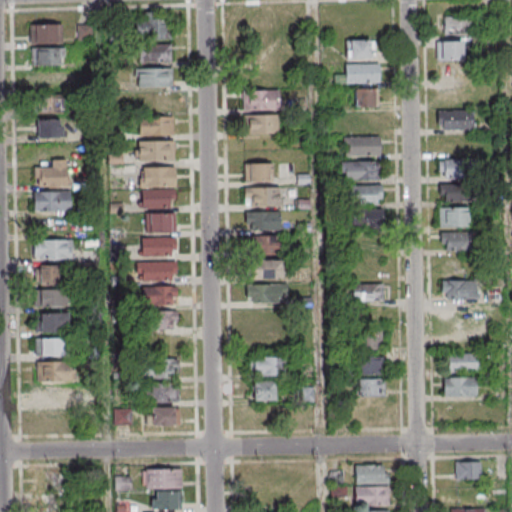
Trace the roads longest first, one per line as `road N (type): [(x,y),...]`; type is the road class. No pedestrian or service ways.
road 1 (residential): [(416,511),(405,0)]
road 2 (residential): [(511,442),(0,452)]
road 3 (residential): [(213,511),(207,0)]
road 4 (residential): [(2,511),(0,375)]
